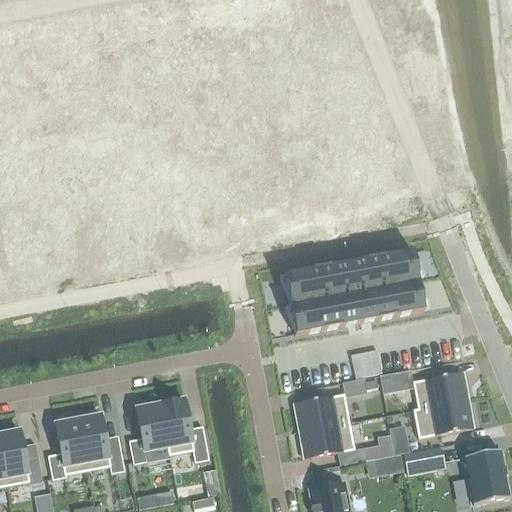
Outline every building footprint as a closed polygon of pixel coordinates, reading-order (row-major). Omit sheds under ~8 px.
[(193,19),(171,23),(179,66),(201,62),(193,19)] [(171,23),(149,28),(157,70),(179,66),(171,23)] [(126,32),(104,36),(112,79),(134,75),(126,32)] [(104,36),(82,40),(90,83),(112,79),(104,36)] [(37,49),(12,54),(19,94),(43,89),(46,101),(60,98),(55,74),(43,77),(37,49)] [(301,53),(277,58),(279,72),(291,70),(296,94),(336,86),(331,61),(303,66),(301,53)] [(0,97),(19,94),(12,54),(0,55),(0,97)] [(300,118),(289,120),(291,134),(315,130),(313,117),(341,112),(336,86),(296,94),(300,118)] [(348,137),(313,143),(317,163),(334,160),(338,180),(352,177),(352,179),(366,176),(366,175),(382,172),(376,144),(350,149),(348,137)] [(253,152),(231,156),(239,199),(261,194),(253,152)] [(231,156),(209,160),(217,203),(239,199),(231,156)] [(186,165),(164,169),(172,211),(194,207),(186,165)] [(164,169),(142,173),(150,216),(172,211),(164,169)] [(92,185),(68,189),(76,230),(101,225),(96,197),(108,194),(104,170),(90,173),(92,185)] [(42,182),(28,185),(32,209),(45,207),(50,234),(76,230),(68,189),(44,194),(42,182)] [(406,260),(277,285),(289,344),(418,320),(406,260)] [(375,353),(349,358),(354,381),(380,376),(375,353)] [(397,376),(378,379),(381,397),(400,394),(397,376)] [(416,412),(411,413),(411,414),(466,404),(461,376),(411,385),(416,412)] [(298,435),(348,425),(343,397),(293,407),(298,435)] [(182,403),(158,408),(166,449),(165,449),(167,459),(191,454),(193,466),(207,463),(201,430),(188,432),(182,403)] [(466,404),(411,414),(416,442),(471,432),(466,404)] [(139,442),(127,444),(131,468),(145,465),(143,454),(165,449),(166,449),(158,408),(134,412),(139,442)] [(99,419),(76,423),(86,474),(108,470),(109,477),(123,475),(117,446),(105,448),(99,419)] [(58,457),(46,459),(50,483),(64,481),(64,478),(86,474),(76,423),(53,428),(58,457)] [(298,435),(303,463),(353,453),(348,425),(298,435)] [(18,434),(0,437),(0,459),(6,489),(26,485),(27,488),(41,485),(36,461),(24,463),(18,434)] [(378,448),(361,451),(364,464),(374,462),(392,458),(390,447),(388,438),(377,440),(378,448)] [(405,442),(390,445),(392,458),(408,455),(405,442)] [(442,451),(417,456),(420,472),(445,467),(442,451)] [(498,454),(462,461),(471,509),(507,502),(498,454)] [(392,458),(374,462),(378,480),(403,475),(400,457),(392,458)] [(309,492),(312,511),(345,511),(341,486),(309,492)]
